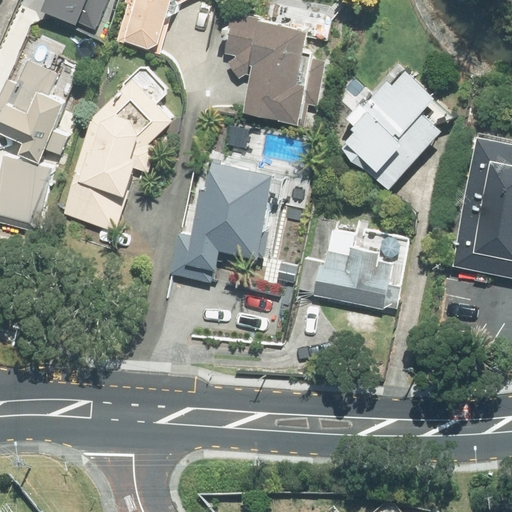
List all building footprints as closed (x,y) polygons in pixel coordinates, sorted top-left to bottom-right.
[(46,0),(43,10),(92,30),(104,0),(46,0)] [(131,0),(119,40),(162,53),(177,3),(183,0),(131,0)] [(315,26),(236,9),(228,50),(241,53),(237,68),(255,72),(248,108),(304,119),(308,100),(320,103),(329,57),(309,53),(315,26)] [(0,127),(27,139),(23,149),(43,158),(69,99),(53,92),(61,73),(29,59),(19,81),(1,74),(0,77),(0,127)] [(408,59),(354,118),(362,126),(346,143),(394,186),(449,126),(428,107),(443,90),(408,59)] [(90,120),(94,124),(66,208),(118,225),(138,165),(154,170),(162,144),(153,141),(178,116),(137,74),(90,120)] [(511,132),(493,129),(467,268),(511,275),(511,132)] [(56,165),(6,153),(0,180),(0,219),(40,229),(56,165)] [(282,169),(214,155),(198,235),(182,231),(174,271),(216,280),(223,245),(264,253),(282,169)] [(306,258),(300,289),(400,308),(405,283),(392,280),(396,259),(383,257),(384,253),(355,247),(359,231),(338,227),(330,262),(306,258)]
